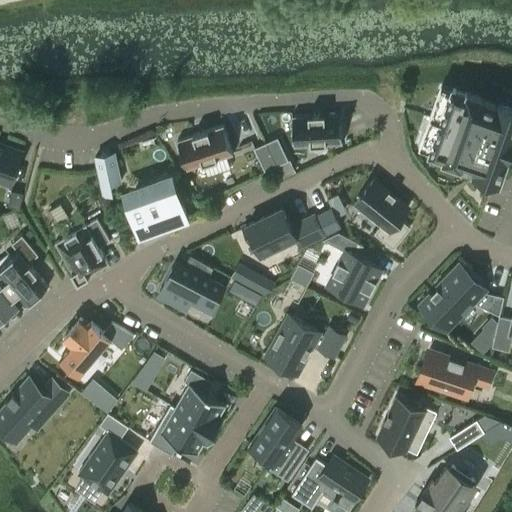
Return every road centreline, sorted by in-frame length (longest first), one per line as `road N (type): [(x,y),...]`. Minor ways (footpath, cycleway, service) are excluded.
road 1 (residential): [(388,146),(379,115),(355,98),(151,114),(70,140),(0,120)]
road 2 (residential): [(102,284),(388,146)]
road 3 (residential): [(454,228),(394,290),(336,401),(315,413)]
road 4 (residential): [(263,383),(102,284)]
road 5 (residential): [(372,511),(396,476),(315,413)]
road 6 (residential): [(206,486),(159,455),(135,491),(167,511)]
road 7 (residential): [(0,367),(73,298),(102,284)]
